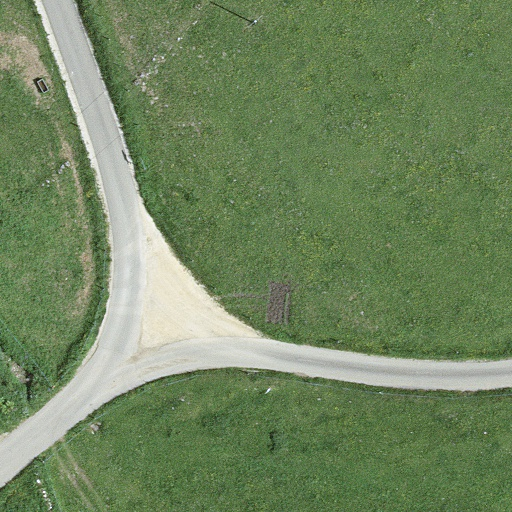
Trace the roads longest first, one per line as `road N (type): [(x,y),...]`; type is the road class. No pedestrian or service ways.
road 1 (unclassified): [(55,0),(169,354)]
road 2 (unclassified): [(0,474),(56,426),(169,354)]
